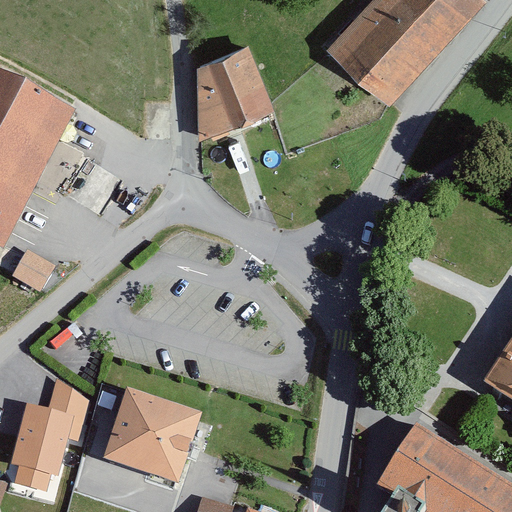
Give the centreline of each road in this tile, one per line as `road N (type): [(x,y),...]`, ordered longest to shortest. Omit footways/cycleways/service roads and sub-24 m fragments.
road 1 (residential): [(371,212),(410,123),(503,0)]
road 2 (residential): [(185,197),(0,353)]
road 3 (residential): [(174,0),(185,197)]
road 4 (residential): [(323,511),(354,331)]
road 5 (residential): [(354,331),(371,212)]
